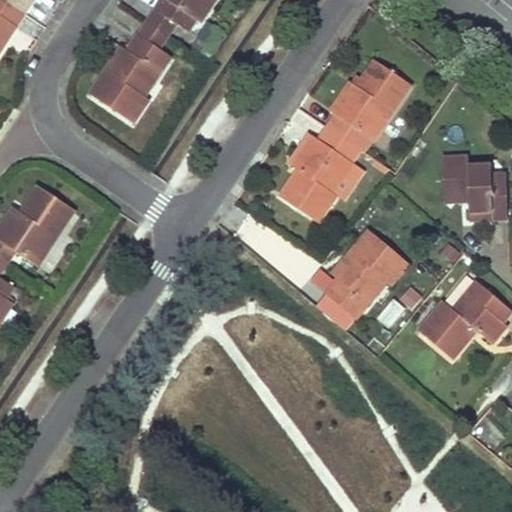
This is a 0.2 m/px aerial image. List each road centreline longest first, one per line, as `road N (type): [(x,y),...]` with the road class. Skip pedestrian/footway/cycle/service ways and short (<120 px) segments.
road 1 (residential): [(0,499),(184,225)]
road 2 (residential): [(184,225),(342,0)]
road 3 (residential): [(35,118),(184,225)]
road 4 (residential): [(93,0),(46,70),(35,118)]
